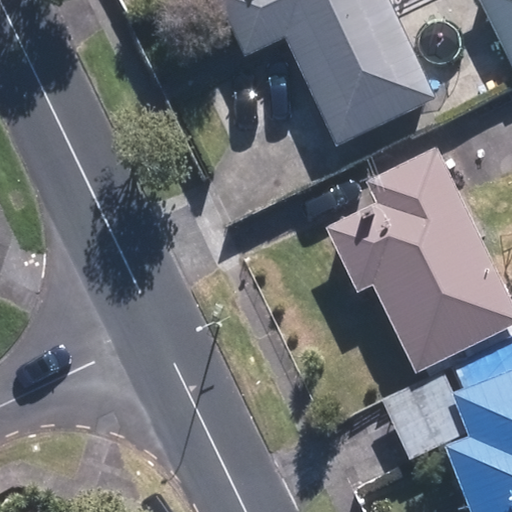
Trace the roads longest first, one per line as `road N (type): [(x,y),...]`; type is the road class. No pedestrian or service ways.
road 1 (residential): [(159,327),(0,0)]
road 2 (residential): [(248,511),(159,327)]
road 3 (residential): [(0,403),(159,327)]
